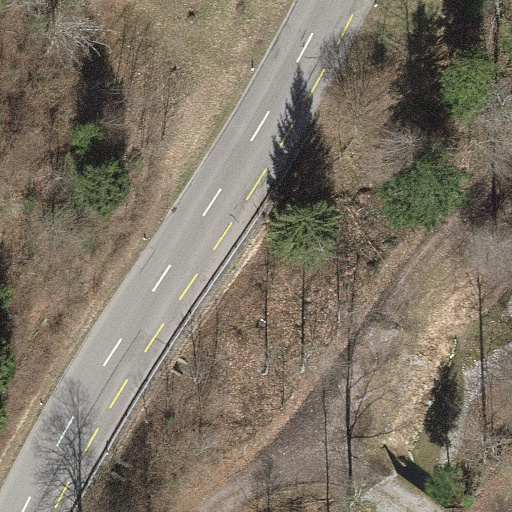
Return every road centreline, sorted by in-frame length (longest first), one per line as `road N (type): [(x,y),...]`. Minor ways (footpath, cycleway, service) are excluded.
road 1 (tertiary): [(334,0),(283,97),(116,355),(27,511)]
road 2 (track): [(511,182),(417,267),(313,428)]
road 3 (track): [(410,511),(313,428),(212,511)]
